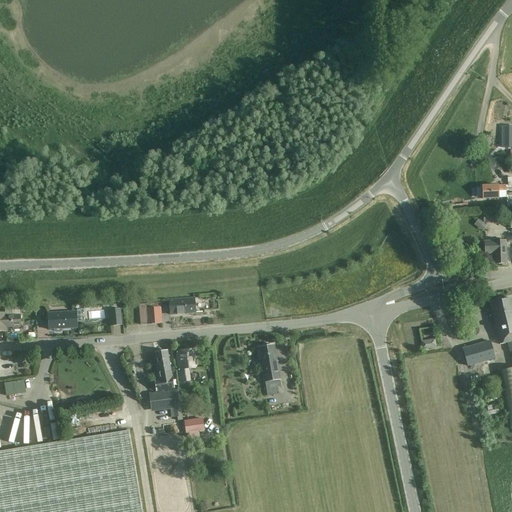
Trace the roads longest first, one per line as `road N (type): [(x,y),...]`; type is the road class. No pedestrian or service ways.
road 1 (tertiary): [(389,176),(332,222),(265,250),(0,265)]
road 2 (unclassified): [(0,346),(373,313)]
road 3 (tertiary): [(415,511),(373,313)]
road 4 (tertiary): [(501,15),(389,176)]
road 5 (tertiary): [(373,313),(511,280)]
